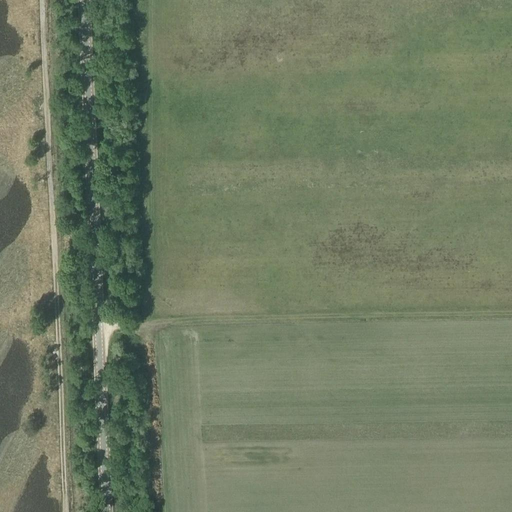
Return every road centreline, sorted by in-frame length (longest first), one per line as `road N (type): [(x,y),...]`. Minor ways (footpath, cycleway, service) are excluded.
road 1 (secondary): [(106,511),(83,0)]
road 2 (track): [(47,0),(69,511)]
road 3 (track): [(97,321),(511,313)]
road 4 (track): [(150,0),(148,285),(160,320)]
